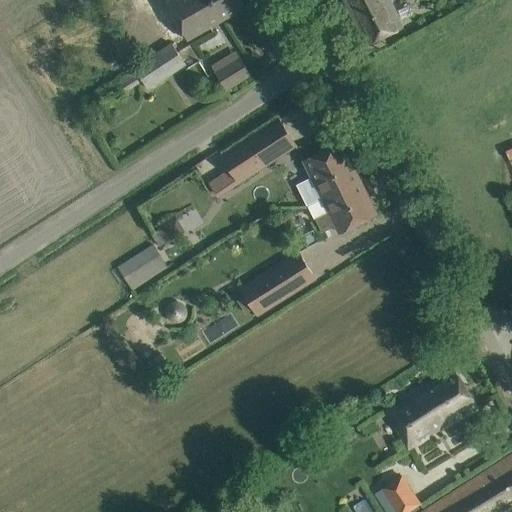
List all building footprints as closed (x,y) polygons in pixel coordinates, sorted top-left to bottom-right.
[(211,1),(209,0),(170,0),(166,2),(187,40),(210,27),(199,7),(211,1)] [(242,0),(209,0),(211,1),(199,7),(210,27),(246,7),(242,0)] [(342,0),(365,46),(404,27),(391,0),(342,0)] [(175,35),(161,6),(118,28),(132,57),(175,35)] [(137,72),(120,84),(126,92),(143,81),(147,88),(185,64),(172,43),(134,67),(137,72)] [(215,72),(226,90),(251,75),(240,57),(215,72)] [(230,170),(210,183),(218,195),(296,145),(278,118),(221,156),(230,170)] [(312,178),(298,184),(308,205),(322,198),(359,180),(342,144),(341,142),(303,161),(312,178)] [(328,210),(314,216),(321,232),(335,226),(339,233),(377,214),(359,180),(322,198),(328,210)] [(153,244),(117,266),(135,294),(169,270),(153,244)] [(252,309),(256,315),(315,278),(298,251),(239,288),(244,295),(237,299),(246,313),(252,309)] [(159,353),(147,360),(157,375),(168,369),(159,353)] [(454,368),(437,378),(385,410),(408,448),(477,405),(454,368)] [(418,509),(419,511),(497,511),(511,503),(511,453),(497,462),(418,509)] [(379,502),(385,511),(408,511),(421,503),(402,474),(374,494),(379,502)]
